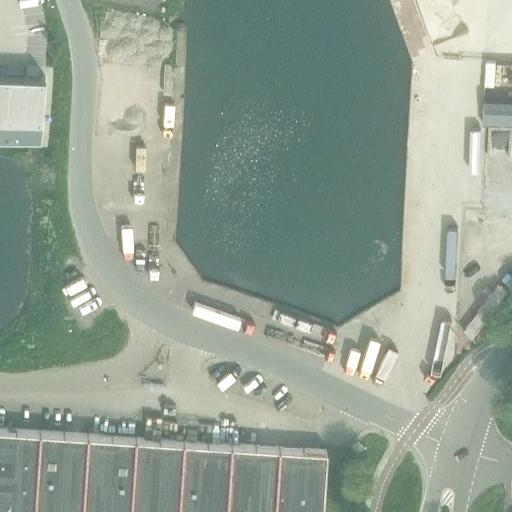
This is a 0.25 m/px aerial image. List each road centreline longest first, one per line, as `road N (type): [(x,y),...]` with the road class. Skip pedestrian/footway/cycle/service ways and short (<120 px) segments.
road 1 (residential): [(456,444),(158,311),(112,278),(81,215),(84,62),(67,0)]
road 2 (unknown): [(399,422),(477,65)]
